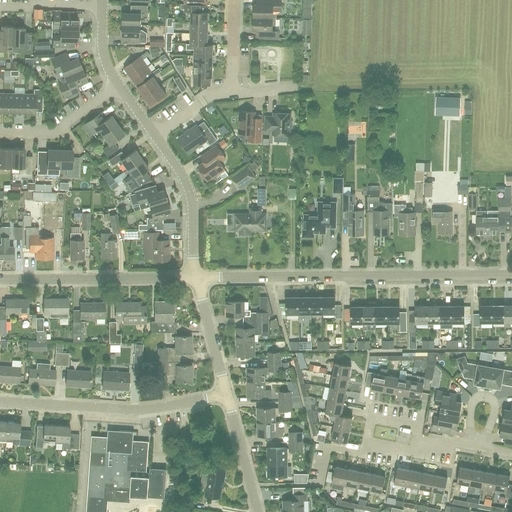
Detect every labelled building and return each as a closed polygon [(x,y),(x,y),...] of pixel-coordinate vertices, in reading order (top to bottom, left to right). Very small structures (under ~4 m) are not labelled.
[(254,4),(254,17),(273,18),(273,11),(281,12),(281,0),(257,0),(257,4),(254,4)] [(187,4),(185,4),(181,4),(181,9),(187,10),(187,14),(189,17),(191,17),(191,23),(208,23),(208,12),(202,12),(202,5),(187,4)] [(123,24),(141,25),(141,19),(143,19),(147,17),(148,5),(136,5),(136,13),(123,13),(123,24)] [(46,19),(46,10),(38,9),(38,19),(46,19)] [(66,18),(66,12),(54,12),(54,21),(52,21),(52,29),(78,30),(78,18),(66,18)] [(273,18),(254,17),(253,30),(256,30),(256,38),(279,39),(279,30),(276,30),(276,18),(273,18)] [(191,23),(191,33),(208,34),(208,23),(191,23)] [(141,25),(123,24),(122,36),(130,36),(130,42),(147,43),(147,33),(142,30),(141,30),(141,25)] [(12,45),(13,26),(1,26),(1,39),(0,38),(0,50),(4,51),(7,46),(7,44),(12,44),(12,45)] [(21,52),(31,52),(32,33),(24,32),(24,28),(13,27),(13,26),(12,45),(12,52),(21,52)] [(78,30),(52,29),(52,38),(53,38),(53,47),(70,47),(70,41),(78,41),(78,30)] [(208,34),(191,33),(190,44),(213,45),(213,44),(208,44),(208,34)] [(213,45),(190,44),(187,44),(187,49),(194,49),(194,55),(213,56),(213,45)] [(159,48),(150,49),(151,57),(160,56),(159,48)] [(131,78),(147,66),(143,60),(150,55),(147,52),(141,56),(140,56),(124,68),(131,78)] [(65,76),(82,69),(77,57),(70,61),(66,53),(51,59),(57,73),(62,71),(65,76)] [(213,56),(194,55),(194,66),(213,66),(213,56)] [(152,73),(147,66),(131,78),(138,88),(153,77),(154,76),(161,71),(159,68),(152,73)] [(213,66),(194,66),(193,85),(208,85),(208,79),(210,77),(212,77),(213,66)] [(82,69),(65,76),(67,82),(59,85),(65,99),(72,96),(73,98),(77,96),(76,94),(78,94),(74,86),(87,80),(82,69)] [(160,85),(153,77),(138,88),(143,95),(140,97),(141,98),(160,85)] [(179,77),(174,80),(182,92),(187,89),(179,77)] [(166,94),(160,85),(141,98),(142,100),(145,97),(151,105),(166,94)] [(25,94),(24,113),(35,113),(36,108),(43,108),(43,96),(42,94),(40,94),(40,89),(34,89),(34,94),(25,94)] [(14,94),(3,93),(3,112),(13,112),(14,94)] [(25,94),(14,94),(13,112),(24,113),(25,94)] [(459,115),(460,99),(436,98),(436,114),(459,115)] [(103,135),(118,125),(111,115),(107,118),(102,111),(82,125),(88,133),(97,126),(103,135)] [(255,112),(240,111),(239,133),(254,134),(253,142),(261,142),(262,118),(255,118),(255,112)] [(266,117),(265,130),(273,131),(273,135),(290,135),(290,130),(292,127),(293,122),(290,120),(291,114),(274,113),(274,117),(266,117)] [(369,123),(350,122),(349,133),(369,133),(369,123)] [(118,125),(103,135),(109,144),(102,149),(107,156),(119,148),(114,141),(124,134),(118,125)] [(197,125),(178,139),(189,153),(207,140),(210,145),(217,140),(209,128),(202,132),(197,125)] [(355,160),(355,145),(345,145),(345,160),(355,160)] [(205,163),(199,168),(207,180),(224,169),(219,162),(225,158),(217,146),(201,157),(205,163)] [(0,166),(11,167),(12,148),(0,148),(0,166)] [(25,149),(12,148),(11,167),(20,167),(19,174),(32,174),(33,156),(25,156),(25,149)] [(59,168),(60,150),(48,149),(48,158),(46,158),(45,160),(38,160),(37,174),(59,175),(59,168)] [(60,150),(59,168),(67,168),(66,177),(79,177),(79,164),(72,163),(73,150),(60,150)] [(127,169),(142,159),(135,150),(125,157),(121,151),(108,161),(112,166),(121,160),(127,169)] [(125,177),(125,178),(122,181),(129,191),(149,177),(145,171),(148,168),(142,159),(127,169),(123,172),(126,176),(125,177)] [(418,170),(427,170),(427,162),(418,162),(418,170)] [(248,166),(233,176),(230,178),(238,190),(256,178),(248,166)] [(423,192),(424,171),(415,171),(415,182),(416,182),(416,202),(415,202),(414,212),(415,212),(415,213),(422,213),(423,192)] [(333,193),(342,193),(343,179),(334,178),(333,193)] [(21,191),(21,184),(11,183),(10,192),(21,191)] [(158,192),(155,185),(135,191),(140,209),(167,201),(163,190),(158,192)] [(175,213),(183,211),(177,188),(170,190),(175,213)] [(258,189),(258,201),(258,205),(266,205),(266,189),(258,189)] [(368,192),(368,202),(379,202),(379,192),(379,190),(368,190),(368,192)] [(56,202),(56,193),(32,192),(32,201),(56,202)] [(354,194),(343,194),(343,226),(350,226),(350,235),(364,235),(363,210),(354,210),(354,206),(354,194)] [(468,209),(477,208),(477,194),(468,194),(468,209)] [(498,211),(488,211),(488,237),(492,237),(492,234),(499,234),(499,219),(505,219),(505,198),(498,198),(498,211)] [(126,210),(134,209),(132,199),(124,201),(126,210)] [(140,209),(150,207),(151,211),(150,213),(147,214),(148,218),(147,218),(147,225),(138,225),(138,230),(163,230),(163,220),(165,219),(163,214),(170,212),(167,201),(140,209)] [(304,221),(303,236),(313,236),(313,232),(325,232),(325,226),(335,227),(336,203),(325,202),(325,215),(305,214),(305,221),(304,221)] [(375,210),(375,235),(376,235),(376,236),(377,237),(381,237),(382,236),(382,235),(388,234),(388,219),(393,218),(393,217),(392,205),(392,203),(386,203),(386,210),(375,210)] [(405,207),(405,212),(399,212),(399,234),(415,234),(415,213),(415,212),(414,212),(412,212),(412,207),(405,207)] [(250,214),(251,231),(266,231),(266,214),(261,214),(261,209),(250,209),(250,214)] [(438,234),(452,234),(452,212),(444,212),(444,209),(433,209),(433,224),(438,224),(438,234)] [(488,211),(482,211),(476,211),(476,234),(483,234),(483,237),(488,237),(488,211)] [(45,230),(65,229),(64,213),(45,214),(45,230)] [(81,213),(81,230),(91,230),(90,213),(81,213)] [(104,221),(109,220),(112,234),(121,232),(117,214),(109,215),(108,214),(104,214),(104,221)] [(251,231),(250,214),(235,214),(235,231),(239,231),(239,236),(251,236),(251,231)] [(23,215),(23,227),(25,227),(25,248),(29,248),(29,252),(36,252),(36,258),(53,258),(53,237),(38,238),(38,227),(31,227),(31,215),(23,215)] [(10,227),(1,227),(1,231),(1,259),(14,259),(13,247),(9,247),(9,237),(10,237),(10,227)] [(23,228),(22,228),(23,227),(14,227),(14,239),(22,239),(22,237),(23,237),(23,228)] [(70,227),(71,233),(70,233),(70,240),(70,258),(84,258),(84,239),(80,239),(80,233),(79,233),(79,227),(70,227)] [(145,259),(153,259),(153,260),(169,260),(169,240),(158,240),(158,232),(145,232),(145,259)] [(101,258),(117,258),(117,239),(110,239),(110,233),(101,233),(101,258)] [(298,314),(298,298),(286,298),(286,314),(298,314)] [(310,314),(310,298),(298,298),(298,314),(299,314),(299,319),(304,319),(303,314),(310,314)] [(322,298),(310,298),(310,314),(322,314),(322,298)] [(322,298),(322,314),(335,314),(334,298),(322,298)] [(49,318),(68,317),(68,314),(68,299),(43,300),(43,315),(49,314),(49,318)] [(0,334),(6,334),(5,320),(5,314),(28,314),(27,300),(5,300),(5,307),(0,307),(0,334)] [(122,323),(145,323),(145,307),(140,307),(140,302),(116,303),(116,319),(122,319),(122,323)] [(154,302),(155,321),(151,321),(151,332),(173,332),(173,302),(154,302)] [(250,310),(244,310),(244,302),(226,302),(227,317),(250,317),(250,310)] [(79,318),(104,318),(104,303),(79,304),(79,318)] [(428,324),(428,307),(415,307),(415,324),(428,324)] [(440,323),(440,307),(428,307),(428,324),(428,327),(434,327),(433,324),(440,323)] [(452,329),(452,307),(440,307),(440,323),(440,329),(452,329)] [(464,307),(452,307),(452,329),(452,323),(464,323),(464,307)] [(492,323),(492,307),(480,307),(480,323),(492,323)] [(504,307),(492,307),(492,323),(504,323),(504,307)] [(363,324),(363,308),(351,308),(351,324),(363,324)] [(375,324),(375,308),(363,308),(363,324),(363,330),(368,330),(368,324),(375,324)] [(387,324),(387,308),(375,308),(375,324),(387,324)] [(399,308),(387,308),(387,324),(399,324),(399,308)] [(255,312),(255,323),(269,323),(269,312),(255,312)] [(46,330),(43,330),(43,319),(36,319),(36,332),(36,341),(46,341),(46,330)] [(278,327),(276,319),(270,321),(272,329),(278,327)] [(80,322),(73,322),(73,342),(83,342),(83,333),(80,333),(80,322)] [(109,343),(120,343),(120,334),(116,334),(116,322),(109,322),(109,338),(109,341),(109,343)] [(255,328),(254,329),(254,334),(260,334),(260,332),(269,332),(269,323),(255,323),(255,328)] [(237,329),(237,343),(254,343),(254,334),(254,329),(237,329)] [(369,330),(369,339),(378,340),(378,330),(369,330)] [(175,348),(166,348),(157,348),(157,362),(179,361),(179,354),(191,353),(191,336),(175,336),(175,348)] [(462,340),(452,340),(452,348),(462,348),(462,340)] [(28,351),(46,351),(46,342),(38,342),(38,341),(28,341),(28,351)] [(298,350),(298,341),(288,341),(291,350),(298,350)] [(311,341),(298,341),(298,350),(311,349),(311,341)] [(334,341),(322,341),(322,349),(330,349),(334,349),(334,341)] [(62,343),(63,343),(56,342),(54,365),(61,366),(62,343)] [(62,353),(63,343),(62,343),(61,366),(68,366),(69,353),(62,353)] [(254,343),(237,343),(236,357),(254,357),(254,343)] [(133,369),(141,370),(143,344),(135,344),(133,369)] [(267,363),(281,363),(281,352),(267,352),(267,363)] [(416,355),(414,355),(414,360),(427,360),(426,367),(434,369),(437,353),(427,353),(415,353),(416,355)] [(310,370),(308,354),(301,354),(303,371),(310,370)] [(300,370),(301,370),(297,357),(293,358),(296,371),(300,370)] [(487,386),(490,368),(466,363),(464,357),(457,360),(461,373),(469,371),(470,375),(475,376),(474,384),(475,384),(476,386),(480,387),(481,385),(487,386)] [(179,365),(179,361),(157,362),(157,374),(166,375),(166,374),(175,374),(175,382),(191,382),(191,365),(179,365)] [(334,363),(329,362),(326,375),(348,379),(350,367),(334,363)] [(37,363),(36,369),(29,369),(28,384),(54,385),(55,370),(49,370),(50,364),(37,363)] [(281,363),(267,363),(267,367),(264,367),(264,369),(264,374),(268,374),(268,371),(281,371),(281,363)] [(0,382),(19,384),(20,368),(0,366),(0,382)] [(381,368),(380,375),(373,374),(370,390),(383,393),(387,370),(381,368)] [(511,371),(490,368),(487,386),(492,387),(492,389),(497,390),(498,388),(499,389),(501,381),(506,382),(509,378),(511,380),(511,371)] [(264,374),(264,369),(247,369),(247,383),(264,383),(264,374)] [(89,388),(90,372),(66,370),(65,386),(89,388)] [(387,370),(383,393),(395,395),(398,379),(386,377),(387,370)] [(127,390),(128,373),(103,371),(102,387),(116,388),(116,390),(127,390)] [(405,380),(398,379),(395,395),(408,397),(411,381),(410,381),(411,375),(406,374),(405,380)] [(348,379),(326,375),(324,386),(330,388),(329,388),(345,392),(348,379)] [(410,381),(411,381),(408,397),(420,399),(423,383),(424,377),(411,375),(410,381)] [(264,383),(247,383),(247,397),(264,396),(271,396),(271,389),(264,389),(264,383)] [(308,397),(304,384),(304,383),(300,384),(303,398),(307,397),(308,397)] [(329,388),(327,400),(343,404),(345,392),(329,388)] [(292,402),(292,392),(278,392),(278,403),(292,402)] [(436,392),(435,399),(434,405),(441,406),(440,412),(459,416),(461,403),(455,402),(456,395),(436,392)] [(307,397),(303,398),(306,411),(310,410),(310,411),(315,412),(315,411),(313,410),(314,403),(312,403),(313,398),(308,397),(307,397)] [(343,404),(327,400),(325,413),(335,415),(341,416),(343,404)] [(292,402),(278,403),(278,411),(292,411),(292,402)] [(502,423),(511,424),(511,403),(511,404),(510,411),(504,410),(504,411),(502,412),(501,416),(503,418),(502,423)] [(279,421),(274,421),(274,409),(257,409),(258,422),(279,422),(279,421)] [(310,410),(306,411),(310,424),(313,423),(314,424),(317,423),(315,412),(310,411),(310,410)] [(459,416),(440,412),(438,418),(434,418),(431,431),(449,434),(450,427),(456,428),(459,416)] [(335,415),(333,427),(349,430),(352,418),(341,416),(335,415)] [(20,423),(7,422),(5,442),(12,443),(12,445),(30,446),(31,432),(20,431),(20,423)] [(279,422),(258,422),(258,437),(284,436),(283,428),(279,428),(279,422)] [(511,424),(502,423),(501,428),(499,429),(498,433),(500,435),(499,436),(505,437),(504,444),(511,445),(511,424)] [(37,432),(36,446),(35,448),(42,449),(43,443),(49,443),(49,440),(55,441),(56,441),(57,426),(44,425),(43,432),(37,432)] [(56,441),(55,441),(55,443),(62,444),(62,447),(68,448),(78,449),(79,435),(69,434),(70,426),(57,426),(56,441)] [(349,430),(333,427),(331,440),(346,443),(349,430)] [(106,511),(108,501),(130,503),(130,497),(148,498),(148,497),(165,498),(167,469),(150,468),(150,472),(146,472),(148,442),(133,440),(134,432),(117,430),(117,438),(92,436),(86,511),(106,511)] [(303,442),(302,432),(288,432),(288,442),(303,442)] [(303,442),(288,442),(289,452),(303,452),(303,448),(303,443),(303,442)] [(268,448),(268,477),(286,477),(285,448),(268,448)] [(224,477),(226,467),(210,465),(208,474),(202,473),(200,486),(206,487),(205,495),(219,497),(223,477),(224,477)] [(343,485),(347,469),(334,466),(333,472),(331,482),(343,485)] [(406,486),(409,471),(397,468),(393,484),(406,486)] [(469,486),(471,470),(459,468),(456,484),(469,486)] [(347,469),(343,485),(356,488),(359,471),(347,469)] [(471,470),(469,486),(467,494),(473,495),(474,487),(481,488),(484,473),(471,470)] [(359,471),(356,488),(368,490),(372,474),(359,471)] [(409,471),(406,486),(418,489),(422,473),(409,471)] [(434,476),(422,473),(418,489),(431,491),(434,476)] [(484,473),(481,488),(493,490),(496,475),(484,473)] [(372,474),(368,490),(381,493),(384,477),(372,474)] [(496,475),(493,490),(506,493),(506,498),(511,498),(511,485),(508,485),(509,477),(496,475)] [(434,476),(431,491),(443,494),(447,479),(434,476)] [(282,511),(302,511),(303,501),(306,501),(306,494),(291,495),(291,501),(282,501),(282,511)] [(342,497),(341,497),(339,504),(352,507),(352,503),(341,501),(342,497)] [(466,501),(465,506),(477,508),(478,504),(479,499),(468,497),(467,499),(467,502),(466,501)]
